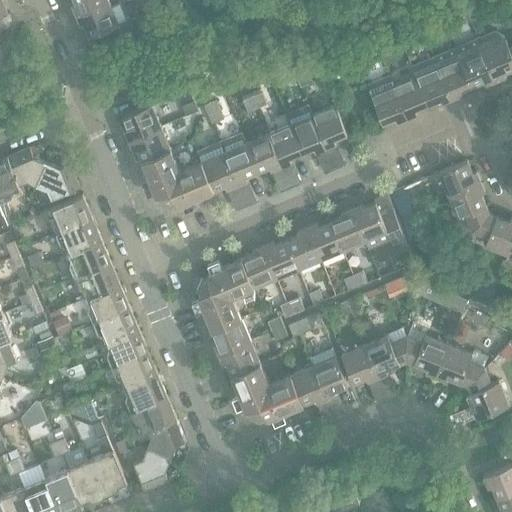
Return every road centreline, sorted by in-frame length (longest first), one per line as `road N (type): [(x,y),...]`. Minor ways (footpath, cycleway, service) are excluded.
road 1 (residential): [(511,192),(478,117),(143,271)]
road 2 (residential): [(467,511),(445,454),(397,424),(231,484)]
road 3 (residential): [(231,484),(143,271)]
road 4 (residential): [(143,271),(94,132)]
